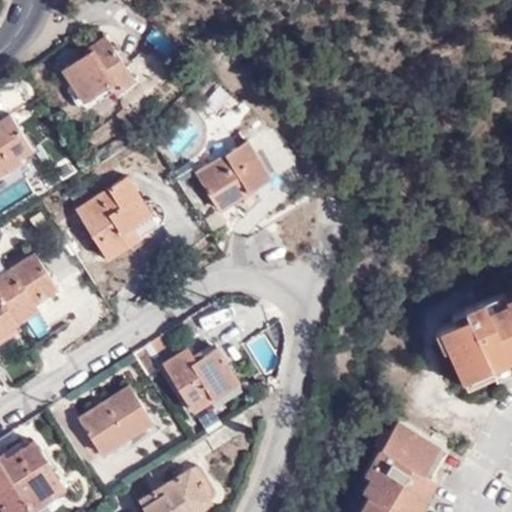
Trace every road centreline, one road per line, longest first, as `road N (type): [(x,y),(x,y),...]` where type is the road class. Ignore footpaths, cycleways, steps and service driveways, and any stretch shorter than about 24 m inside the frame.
road 1 (residential): [(0,417),(215,276),(270,281)]
road 2 (residential): [(249,511),(308,316),(270,281)]
road 3 (unknown): [(308,316),(336,184)]
